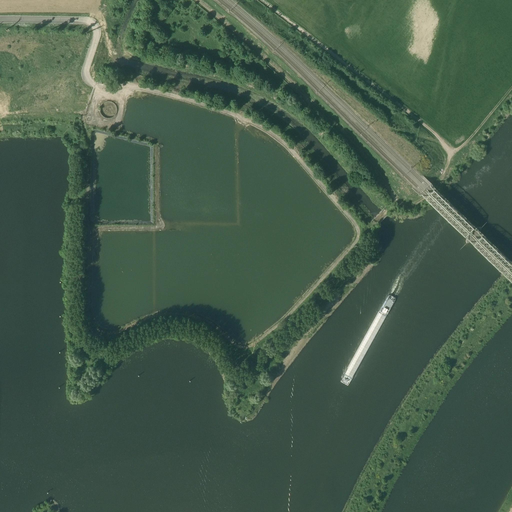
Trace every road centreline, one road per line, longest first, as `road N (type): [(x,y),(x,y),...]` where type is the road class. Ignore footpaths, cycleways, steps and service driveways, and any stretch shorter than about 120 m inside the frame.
road 1 (track): [(196,0),(360,151),(394,199),(410,204),(433,189),(452,153),(260,0)]
road 2 (unclassified): [(92,84),(85,75),(97,34),(88,22),(0,19)]
